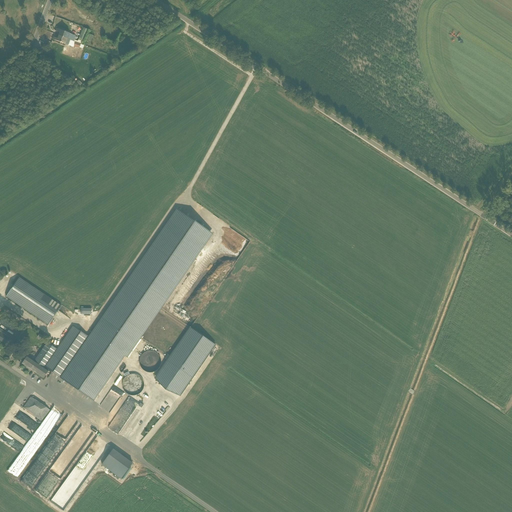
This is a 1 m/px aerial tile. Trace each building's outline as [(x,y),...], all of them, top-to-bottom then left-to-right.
[(70,40),(72,34),(57,28),(56,31),(60,33),(59,36),(70,40)] [(83,28),(78,40),(84,42),(88,30),(83,28)] [(88,34),(84,44),(91,47),(92,45),(90,44),(93,36),(88,34)] [(54,37),(53,39),(65,44),(66,44),(68,44),(70,40),(59,36),(58,38),(54,37)] [(159,305),(209,232),(177,209),(89,337),(82,347),(61,378),(93,400),(156,310),(187,332),(190,327),(159,305)] [(48,325),(61,306),(19,277),(6,297),(48,325)] [(21,328),(3,317),(0,321),(0,323),(17,334),(21,328)] [(44,367),(48,371),(60,379),(61,378),(82,347),(89,337),(73,326),(57,349),(47,342),(42,350),(51,356),(44,367)] [(215,345),(190,327),(187,332),(156,377),(165,383),(164,386),(169,389),(171,388),(181,394),(215,345)] [(0,341),(8,346),(14,337),(0,328),(0,341)] [(156,373),(162,355),(143,349),(139,363),(144,365),(143,369),(156,373)] [(34,361),(27,356),(22,363),(43,378),(48,371),(44,367),(51,356),(42,350),(34,361)] [(124,394),(141,394),(142,375),(125,375),(124,394)] [(23,409),(43,420),(50,409),(30,397),(23,409)] [(62,477),(90,435),(79,428),(62,453),(66,456),(64,459),(66,460),(63,466),(65,467),(59,475),(62,477)] [(13,440),(9,446),(19,452),(23,446),(13,440)] [(101,465),(121,478),(132,462),(112,449),(101,465)] [(27,471),(21,480),(31,487),(34,482),(31,480),(33,477),(34,478),(37,474),(34,472),(32,475),(27,471)] [(60,488),(73,497),(77,490),(64,481),(60,488)]
